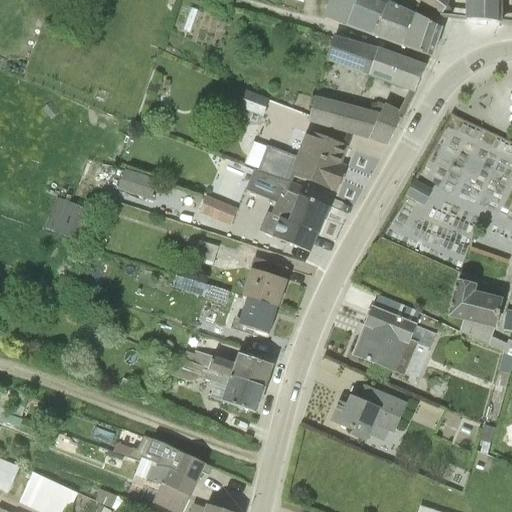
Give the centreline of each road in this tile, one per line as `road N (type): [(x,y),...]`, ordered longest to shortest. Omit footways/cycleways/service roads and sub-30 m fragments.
road 1 (tertiary): [(511,51),(475,59),(455,74),(355,235),(286,398),(261,511)]
road 2 (track): [(455,74),(225,0)]
